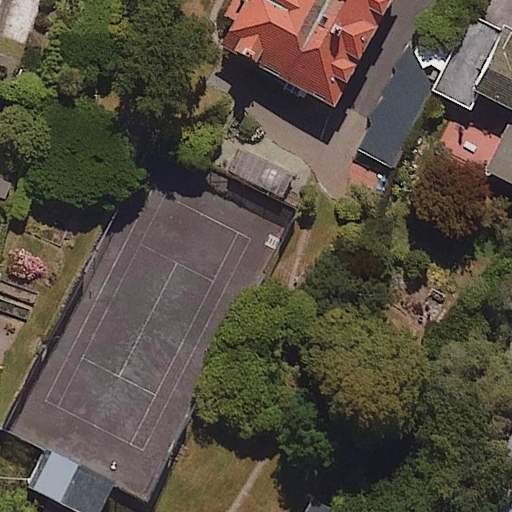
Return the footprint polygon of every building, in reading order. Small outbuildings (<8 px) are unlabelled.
[(44,0),(12,0),(0,34),(29,45),(44,0)] [(330,102),(384,0),(224,0),(205,36),(330,102)] [(511,28),(475,11),(437,92),(469,107),(478,88),(510,103),(480,166),(511,181),(511,28)] [(431,89),(394,71),(357,147),(394,165),(431,89)] [(74,207),(39,194),(30,220),(65,233),(74,207)] [(93,511),(111,479),(49,447),(30,483),(57,497),(49,511),(93,511)] [(334,511),(312,499),(304,511),(334,511)]
